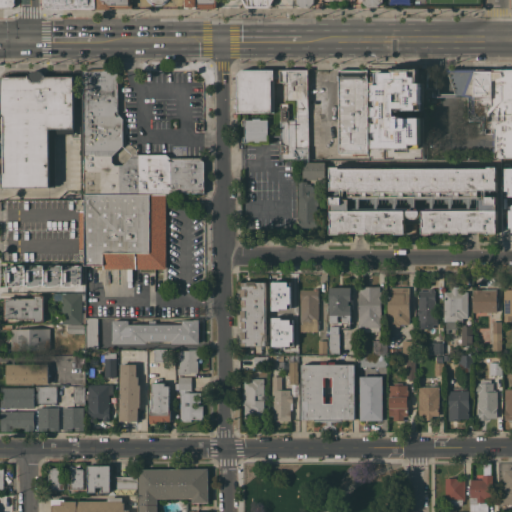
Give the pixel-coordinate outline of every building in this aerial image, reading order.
[(0,0),(0,8),(12,8),(12,0),(0,0)] [(95,0),(95,8),(48,8),(45,6),(45,0),(95,0)] [(131,0),(131,8),(110,8),(97,8),(97,0),(131,0)] [(214,7),(214,8),(189,8),(184,7),(184,0),(217,0),(217,8),(214,7)] [(398,76),(397,76),(397,74),(389,74),(390,116),(392,116),(392,121),(387,121),(387,123),(384,123),(384,121),(378,121),(378,125),(370,125),(369,113),(371,113),(371,95),(368,95),(368,70),(374,70),(374,68),(375,68),(376,67),(377,68),(377,70),(398,70),(398,76)] [(83,70),(87,70),(87,68),(105,68),(105,69),(113,69),(114,70),(115,71),(115,72),(118,72),(118,91),(118,113),(122,118),(123,145),(112,155),(112,161),(115,164),(122,164),(132,154),(166,153),(170,157),(202,156),(202,160),(203,160),(204,161),(204,162),(204,192),(165,193),(165,194),(84,194),(83,70)] [(511,68),(511,157),(494,157),(494,152),(493,152),(493,148),(495,148),(494,145),(493,145),(493,139),(494,139),(494,137),(493,137),(493,132),(494,132),(494,128),(484,128),(484,116),(474,116),(474,97),(464,95),(433,96),(427,96),(428,89),(439,88),(439,94),(454,94),(446,68),(486,68),(511,68)] [(73,133),(54,133),(54,187),(49,187),(1,188),(1,76),(27,76),(32,70),(40,70),(45,76),(73,76),(73,133)] [(274,78),(274,112),(238,112),(237,73),(240,70),(274,70),(274,78)] [(274,70),(308,70),(308,159),(297,159),(294,159),(294,158),(283,158),(283,159),(279,159),(279,144),(278,144),(278,138),(279,138),(279,120),(280,120),(280,103),(288,103),(288,120),(295,120),(295,101),(286,101),(286,82),(280,82),(280,78),(274,78),(274,70)] [(368,95),(367,95),(368,152),(339,153),(339,70),(368,70),(368,95)] [(419,70),(420,98),(421,118),(412,118),(412,121),(416,121),(416,132),(409,132),(409,133),(407,133),(407,132),(399,132),(398,114),(400,114),(400,103),(399,76),(398,76),(398,70),(419,70)] [(268,141),(261,142),(261,143),(253,143),(253,142),(241,142),(241,135),(244,135),(244,125),(241,125),(241,119),(252,118),(260,117),(260,119),(268,119),(268,141)] [(297,159),(308,159),(308,162),(324,162),(324,180),(307,180),(307,178),(303,178),(303,162),(297,162),(297,159)] [(511,169),(510,169),(511,181),(501,181),(501,159),(511,159),(511,169)] [(395,232),(376,232),(377,233),(369,233),(369,232),(366,232),(366,233),(358,233),(358,232),(355,232),(355,233),(350,233),(350,232),(347,232),(347,233),(342,233),(342,232),(339,232),(339,234),(331,234),(331,233),(330,233),(330,223),(331,223),(331,219),(330,196),(341,196),(341,192),(336,192),(336,189),(330,190),(330,181),(331,181),(331,177),(330,177),(330,166),(339,166),(339,168),(355,167),(355,166),(361,166),(361,168),(373,167),(373,166),(380,166),(380,167),(392,167),(392,166),(398,166),(398,167),(410,167),(410,166),(417,166),(417,168),(429,167),(429,166),(435,166),(435,167),(447,167),(447,166),(454,166),(454,167),(465,167),(465,166),(472,166),(472,168),(488,167),(488,166),(497,166),(497,177),(496,177),(496,181),(497,181),(497,189),(486,189),(486,196),(497,196),(497,218),(496,218),(496,222),(497,222),(497,233),(488,233),(488,231),(484,231),(484,233),(480,233),(480,231),(476,231),(476,233),(472,233),(472,231),(469,231),(469,233),(461,233),(461,231),(458,232),(458,233),(450,233),(450,231),(432,232),(432,233),(422,233),(422,228),(421,228),(421,225),(422,225),(422,223),(416,223),(416,232),(411,232),(411,223),(405,223),(405,232),(405,233),(404,233),(395,234),(395,232)] [(306,181),(306,183),(310,183),(310,185),(312,185),(313,188),(313,199),(317,198),(317,205),(316,205),(316,227),(298,227),(297,181),(306,181)] [(165,194),(165,268),(103,268),(103,265),(85,265),(85,252),(79,252),(79,249),(78,249),(78,210),(85,210),(84,194),(165,194)] [(46,274),(42,274),(42,273),(40,273),(40,274),(37,274),(37,277),(41,277),(41,284),(37,284),(37,286),(26,286),(26,284),(17,284),(17,283),(17,281),(16,281),(16,278),(15,278),(15,275),(15,270),(13,270),(13,266),(14,266),(14,264),(46,263),(46,274)] [(71,292),(70,281),(82,281),(83,292),(71,292)] [(241,327),(241,321),(242,321),(242,317),(241,317),(241,310),(242,310),(241,306),(241,300),(241,296),(240,296),(240,289),(241,289),(241,285),(241,282),(247,281),(255,281),(255,282),(265,281),(265,345),(241,345),(241,342),(241,338),(241,331),(242,331),(242,327),(241,327)] [(511,317),(511,321),(504,321),(504,315),(503,315),(503,288),(510,288),(510,285),(511,285),(511,317)] [(379,291),(381,291),(381,327),(360,327),(360,332),(358,332),(358,325),(358,291),(359,291),(359,286),(379,286),(379,291)] [(448,329),(448,332),(445,332),(444,321),(443,291),(450,291),(450,286),(460,286),(460,291),(467,291),(467,317),(462,317),(462,321),(457,321),(457,329),(448,329)] [(350,287),(350,300),(348,300),(348,305),(350,305),(350,323),(349,323),(349,327),(342,327),(342,322),(329,322),(329,316),(328,316),(328,287),(350,287)] [(409,318),(408,318),(408,324),(399,324),(399,326),(387,326),(387,290),(389,290),(389,287),(409,287),(409,318)] [(318,321),(317,321),(317,331),(300,331),(300,289),(312,289),(312,288),(317,288),(317,289),(318,289),(318,321)] [(418,290),(428,290),(428,288),(433,288),(433,289),(440,288),(440,292),(435,292),(435,313),(437,313),(437,324),(434,324),(434,327),(420,327),(420,323),(416,323),(416,318),(418,318),(418,314),(417,314),(417,309),(418,308),(418,290)] [(269,289),(278,289),(278,290),(280,290),(280,289),(284,289),(284,290),(291,290),(291,319),(285,319),(280,319),(280,327),(270,327),(269,313),(269,305),(269,289)] [(496,289),(496,301),(498,301),(498,307),(496,307),(496,312),(485,312),(485,315),(479,315),(479,312),(478,312),(472,312),(472,289),(496,289)] [(84,293),(84,299),(81,299),(82,323),(61,323),(61,322),(55,322),(55,313),(61,313),(61,300),(51,300),(51,293),(81,293),(84,293)] [(43,321),(34,321),(34,318),(5,318),(5,297),(7,297),(7,298),(34,297),(34,295),(43,295),(43,321)] [(294,317),(268,317),(269,347),(294,347),(294,317)] [(98,348),(86,348),(85,319),(86,319),(86,318),(97,318),(98,348)] [(112,343),(112,340),(112,320),(128,320),(128,324),(148,324),(148,320),(155,320),(155,324),(182,324),(181,320),(193,319),(199,319),(199,343),(171,343),(171,341),(146,341),(146,343),(112,343)] [(501,350),(492,350),(492,333),(492,321),(501,321),(501,350)] [(84,333),(67,333),(67,324),(84,324),(84,333)] [(472,344),(462,344),(462,342),(461,342),(461,325),(472,325),(472,344)] [(338,333),(339,354),(328,354),(328,333),(329,333),(329,326),(338,326),(338,333)] [(50,349),(11,350),(11,328),(49,328),(50,349)] [(372,340),(387,340),(387,354),(372,354),(372,340)] [(415,340),(415,354),(402,354),(402,340),(415,340)] [(297,341),(297,353),(284,354),(283,341),(297,341)] [(444,354),(443,354),(429,354),(429,342),(443,342),(443,349),(444,349),(444,354)] [(153,349),(166,349),(167,360),(154,361),(153,349)] [(198,349),(198,357),(197,357),(197,372),(190,372),(190,373),(184,373),(184,374),(177,374),(177,368),(179,368),(179,358),(176,358),(176,351),(179,351),(179,350),(188,350),(188,349),(198,349)] [(115,377),(104,377),(104,360),(100,360),(100,354),(104,354),(104,352),(115,352),(115,377)] [(288,355),(298,355),(298,361),(297,361),(297,370),(297,383),(289,383),(288,374),(287,374),(287,372),(288,372),(288,361),(289,361),(288,355)] [(387,355),(387,366),(358,366),(358,355),(387,355)] [(460,367),(460,355),(473,355),(472,367),(470,367),(470,371),(462,371),(462,367),(460,367)] [(489,374),(488,362),(489,362),(489,357),(488,357),(488,355),(501,355),(501,374),(489,374)] [(253,356),(267,356),(267,365),(262,365),(262,368),(254,368),(254,365),(253,365),(253,356)] [(406,357),(415,357),(415,379),(414,379),(414,380),(408,380),(408,379),(406,379),(406,357)] [(443,375),(434,375),(434,363),(435,362),(435,359),(442,359),(442,362),(443,362),(443,375)] [(315,419),(301,419),(301,364),(320,364),(320,361),(327,361),(327,363),(328,363),(328,361),(335,361),(335,364),(354,364),(355,419),(342,419),(342,420),(315,421),(315,419)] [(48,383),(6,383),(6,364),(48,363),(48,383)] [(138,384),(139,384),(139,407),(137,407),(137,421),(119,421),(120,364),(136,364),(136,376),(138,376),(138,384)] [(244,404),(242,404),(242,390),(244,390),(244,380),(251,380),(251,378),(254,378),(254,375),(267,375),(268,389),(263,389),(263,394),(264,394),(264,400),(263,400),(264,417),(244,418),(244,404)] [(178,383),(178,376),(191,376),(191,383),(190,389),(175,389),(175,383),(178,383)] [(271,376),(281,376),(281,389),(290,389),(290,394),(292,394),(292,402),(290,402),(290,403),(298,403),(298,409),(290,409),(290,420),(272,420),(271,376)] [(382,420),(359,420),(359,376),(382,376),(382,420)] [(488,418),(488,420),(477,420),(477,415),(478,415),(478,409),(477,409),(477,393),(475,393),(475,382),(479,382),(480,379),(491,379),(491,382),(492,382),(492,389),(495,389),(495,391),(496,391),(496,418),(488,418)] [(152,382),(164,382),(164,386),(169,385),(169,411),(170,411),(170,421),(157,421),(157,423),(149,423),(149,416),(150,416),(150,407),(149,407),(149,399),(151,399),(152,394),(150,394),(150,392),(151,392),(152,382)] [(112,394),(108,394),(109,421),(103,421),(102,417),(94,417),(94,421),(88,421),(87,403),(86,403),(86,396),(88,396),(87,384),(112,384),(112,394)] [(393,420),(393,415),(388,415),(388,406),(389,406),(388,385),(406,384),(406,389),(408,389),(408,399),(407,399),(407,416),(403,416),(403,420),(393,420)] [(57,402),(56,402),(56,403),(52,403),(52,404),(50,404),(41,404),(41,403),(37,403),(37,398),(35,398),(35,393),(37,393),(37,390),(35,390),(35,386),(57,386),(57,402)] [(84,386),(84,402),(73,403),(73,386),(84,386)] [(438,386),(439,415),(432,415),(432,420),(425,420),(425,415),(418,415),(418,386),(438,386)] [(0,407),(0,399),(3,399),(3,395),(0,395),(0,391),(3,391),(3,387),(33,387),(33,407),(0,407)] [(468,390),(468,418),(460,418),(460,420),(448,420),(448,390),(468,390)] [(200,392),(200,402),(198,402),(198,405),(202,405),(202,419),(191,419),(191,421),(180,421),(179,392),(200,392)] [(58,430),(49,430),(49,427),(47,427),(47,430),(37,430),(37,407),(58,407),(58,430)] [(75,430),(75,427),(71,427),(71,430),(63,430),(62,407),(83,407),(83,430),(75,430)] [(34,430),(24,430),(24,427),(13,427),(13,430),(0,430),(0,411),(33,410),(34,430)] [(11,471),(2,471),(3,491),(0,491),(0,468),(3,468),(3,463),(10,463),(11,471)] [(87,465),(110,465),(110,492),(102,492),(102,486),(95,486),(95,492),(87,492),(87,465)] [(47,489),(48,468),(51,468),(51,467),(57,467),(57,468),(63,468),(63,489),(47,489)] [(83,489),(67,489),(67,468),(71,468),(71,467),(77,467),(77,468),(83,468),(83,489)] [(139,511),(139,469),(207,468),(208,502),(192,502),(192,498),(157,498),(157,511),(139,511)] [(511,504),(500,504),(500,494),(501,494),(501,490),(503,490),(503,469),(511,469),(511,504)] [(470,479),(482,479),(482,475),(492,475),(492,498),(488,498),(488,503),(476,503),(476,504),(468,504),(468,495),(470,495),(470,479)] [(115,489),(115,476),(137,476),(137,488),(115,489)] [(464,500),(462,500),(462,505),(444,505),(444,478),(456,478),(456,479),(464,479),(464,500)] [(51,499),(64,499),(64,500),(77,500),(107,500),(107,497),(122,497),(122,500),(122,502),(124,502),(124,509),(129,509),(129,511),(52,511),(52,504),(51,504),(51,499)]
